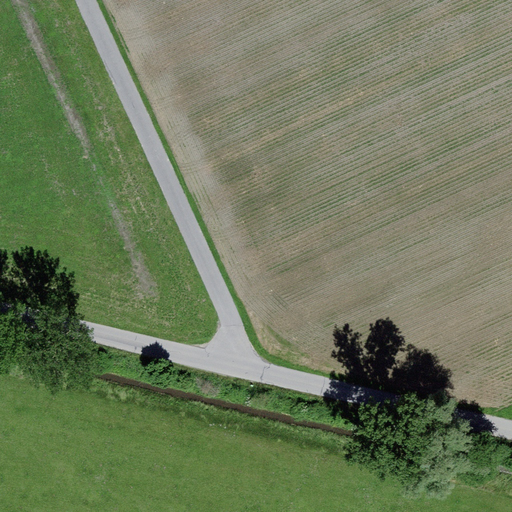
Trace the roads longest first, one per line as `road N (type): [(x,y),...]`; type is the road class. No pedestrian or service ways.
road 1 (unclassified): [(511,424),(0,304)]
road 2 (track): [(260,365),(92,0)]
